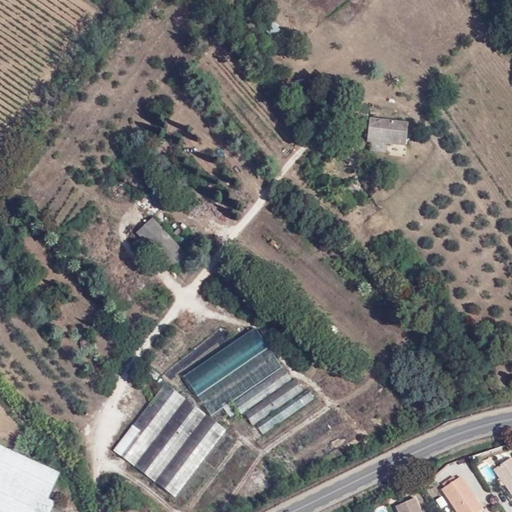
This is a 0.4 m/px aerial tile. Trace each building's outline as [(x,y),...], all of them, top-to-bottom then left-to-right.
[(368,142),(406,147),(409,125),(370,120),(368,142)] [(350,135),(338,143),(341,147),(353,139),(350,135)] [(348,156),(359,149),(353,139),(341,147),(348,156)] [(342,205),(348,200),(343,192),(336,197),(342,205)] [(145,242),(161,228),(152,219),(137,233),(145,242)] [(145,242),(146,242),(171,269),(187,256),(161,228),(145,242)] [(257,329),(187,377),(214,417),(233,403),(283,369),(284,369),(257,329)] [(241,414),(291,380),(283,369),(233,403),(241,414)] [(253,425),(303,391),(296,380),(245,414),(253,425)] [(115,452),(176,498),(226,431),(197,409),(165,385),(115,452)] [(288,418),(314,400),(308,391),(257,426),(263,434),(288,418)] [(48,499),(59,473),(0,446),(0,511),(50,511),(55,502),(48,499)] [(511,459),(504,465),(496,471),(507,486),(511,492),(511,459)] [(459,511),(480,511),(485,509),(463,476),(444,489),(459,511)] [(67,488),(56,483),(49,499),(60,503),(67,488)] [(425,511),(420,499),(401,507),(403,511),(425,511)]
